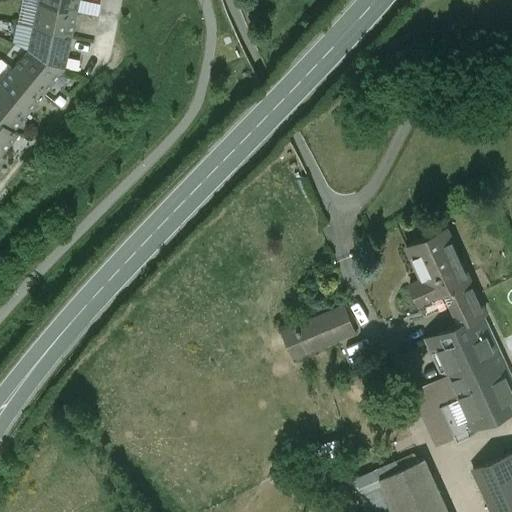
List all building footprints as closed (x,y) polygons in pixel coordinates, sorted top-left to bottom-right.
[(79,0),(38,0),(38,3),(77,12),(79,0)] [(77,12),(38,3),(33,27),(71,35),(72,35),(77,12)] [(71,35),(34,27),(29,50),(64,68),(71,35)] [(29,50),(28,50),(13,69),(44,94),(65,68),(64,68),(29,50)] [(44,94),(13,69),(0,84),(0,88),(29,112),(44,94)] [(29,112),(0,88),(0,119),(14,130),(29,112)] [(14,130),(0,119),(0,150),(3,152),(18,134),(14,130)] [(443,228),(404,247),(420,281),(409,286),(417,304),(443,292),(468,280),(443,228)] [(468,280),(443,292),(458,324),(478,314),(479,315),(483,314),(468,280)] [(342,308),(296,328),(306,351),(335,338),(352,331),(342,308)] [(511,386),(479,315),(478,314),(458,324),(426,338),(444,376),(413,390),(436,441),(511,406),(511,386)] [(511,511),(511,452),(473,470),(492,511),(511,511)] [(446,511),(422,457),(378,478),(393,511),(446,511)]
